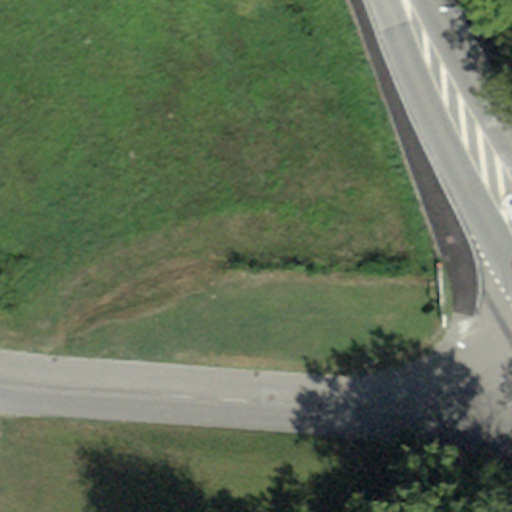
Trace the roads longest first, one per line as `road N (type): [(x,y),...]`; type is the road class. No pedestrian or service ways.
road 1 (residential): [(432,400),(338,406),(0,381)]
road 2 (secondary): [(511,203),(470,137),(404,0)]
